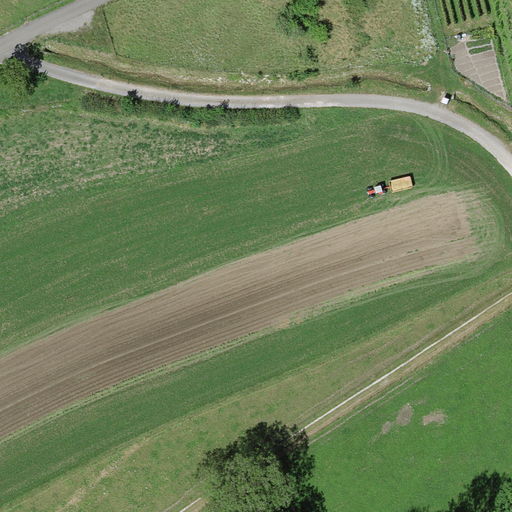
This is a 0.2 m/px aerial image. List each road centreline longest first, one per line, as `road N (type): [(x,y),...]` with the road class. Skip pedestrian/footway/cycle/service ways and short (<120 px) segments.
road 1 (track): [(0,53),(60,75),(171,98),(371,96),(440,110),(511,166)]
road 2 (track): [(511,301),(195,511)]
